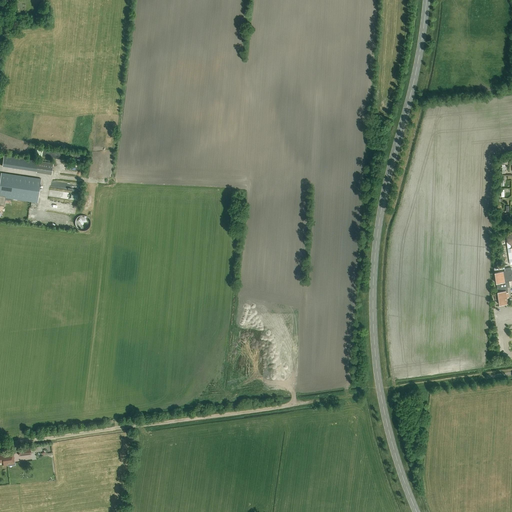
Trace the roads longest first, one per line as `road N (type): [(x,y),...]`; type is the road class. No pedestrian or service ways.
road 1 (primary): [(416,511),(385,412),(372,300),(382,199),(426,0)]
road 2 (track): [(26,441),(349,396)]
